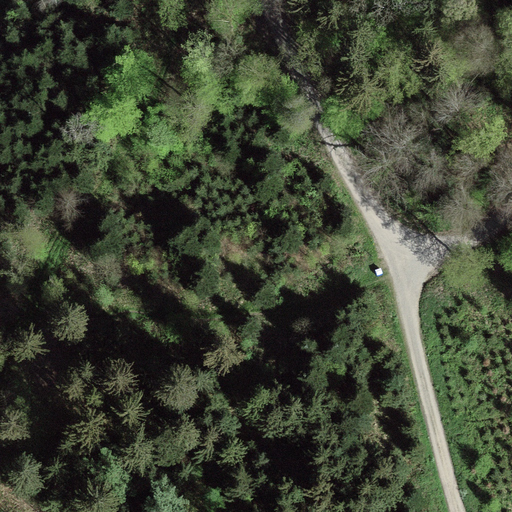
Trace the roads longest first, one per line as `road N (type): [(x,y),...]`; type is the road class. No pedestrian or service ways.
road 1 (track): [(272,0),(393,272),(453,511)]
road 2 (track): [(511,210),(393,272)]
